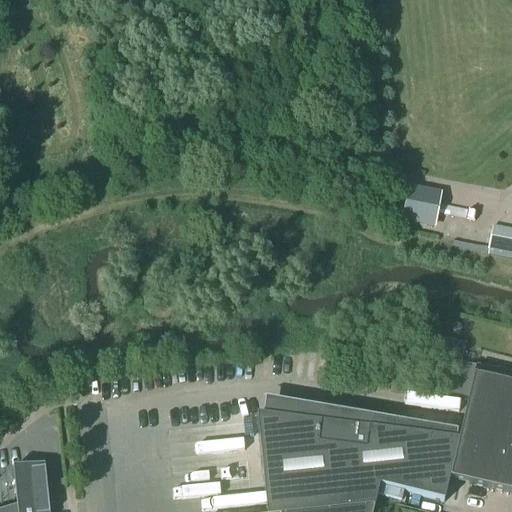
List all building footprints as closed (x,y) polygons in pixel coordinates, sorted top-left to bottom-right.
[(407,193),(402,220),(433,226),(438,199),(407,193)] [(511,259),(511,232),(494,229),(494,232),(489,255),(511,259)] [(464,395),(470,365),(458,362),(452,392),(464,395)] [(511,379),(474,370),(457,445),(460,445),(451,484),(510,497),(511,489),(511,379)] [(409,389),(407,402),(449,407),(451,394),(409,389)] [(258,419),(267,511),(375,511),(381,491),(443,506),(448,483),(451,484),(459,446),(457,445),(370,434),(372,422),(323,415),(322,427),(258,419)] [(172,436),(189,435),(189,422),(172,423),(172,436)] [(15,510),(8,511),(47,511),(43,467),(11,471),(15,510)]
